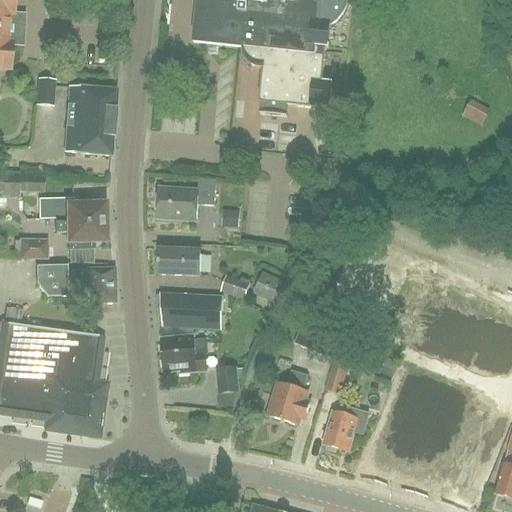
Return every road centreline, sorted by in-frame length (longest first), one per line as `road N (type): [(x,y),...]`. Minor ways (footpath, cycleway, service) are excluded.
road 1 (residential): [(511,284),(395,232),(330,173),(131,150)]
road 2 (residential): [(153,462),(128,235),(131,150)]
road 3 (tertiary): [(384,511),(234,472),(153,462)]
road 4 (tertiary): [(153,462),(0,444)]
road 5 (residential): [(131,150),(146,0)]
